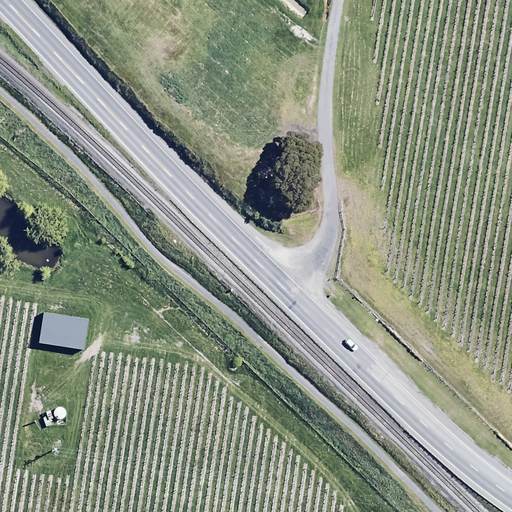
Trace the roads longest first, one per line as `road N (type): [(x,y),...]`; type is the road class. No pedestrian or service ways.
road 1 (trunk): [(511,495),(420,419),(268,271),(8,0)]
road 2 (unknown): [(293,295),(326,229),(323,115),(335,0)]
